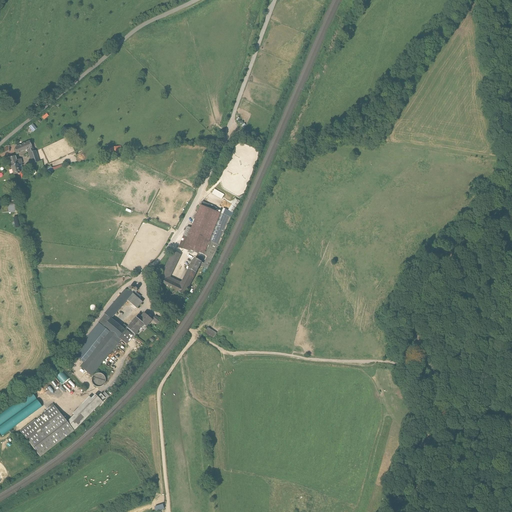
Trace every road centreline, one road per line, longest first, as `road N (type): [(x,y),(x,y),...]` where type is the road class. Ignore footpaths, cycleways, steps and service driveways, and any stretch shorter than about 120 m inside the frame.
road 1 (unclassified): [(274,0),(200,189),(164,254),(138,276)]
road 2 (unclassified): [(0,143),(140,26),(195,0)]
road 3 (track): [(511,186),(499,191),(435,269),(414,306),(435,384)]
road 4 (track): [(167,511),(158,390),(195,333)]
road 5 (track): [(435,384),(437,412),(400,511)]
